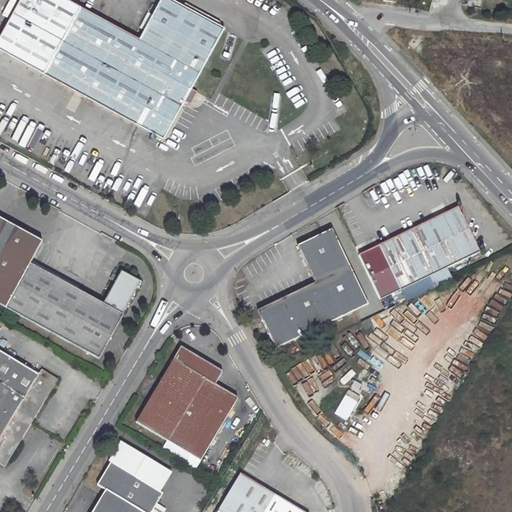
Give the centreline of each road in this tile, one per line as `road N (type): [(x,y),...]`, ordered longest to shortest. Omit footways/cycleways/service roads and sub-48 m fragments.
road 1 (unclassified): [(355,511),(337,470),(293,427),(235,336)]
road 2 (unclassified): [(45,511),(151,334)]
road 3 (unclassified): [(150,242),(0,161)]
road 4 (unclassified): [(352,29),(382,16),(511,28)]
road 5 (unknown): [(271,149),(228,118),(213,118),(199,128),(187,180)]
road 6 (unclassified): [(359,171),(254,242)]
